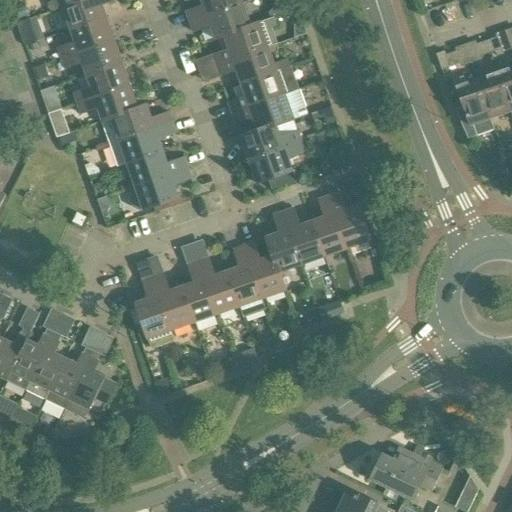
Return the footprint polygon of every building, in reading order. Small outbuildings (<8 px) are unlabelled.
[(83,0),(62,7),(70,30),(106,17),(102,6),(118,0),(83,0)] [(186,11),(190,21),(243,3),(241,0),(200,0),(202,5),(186,11)] [(24,3),(12,7),(17,21),(29,17),(24,3)] [(250,24),(243,3),(190,21),(193,32),(210,26),(215,39),(224,36),(224,35),(260,23),(260,22),(260,21),(250,24)] [(40,48),(51,43),(46,29),(56,26),(51,13),(30,21),(40,48)] [(114,40),(106,17),(70,30),(74,42),(57,48),(60,59),(114,40)] [(260,22),(260,23),(263,30),(271,27),(276,26),(273,17),(260,22)] [(215,66),(269,47),(277,44),(271,27),(263,30),(260,23),(224,35),(224,36),(228,49),(211,54),(215,66)] [(501,49),(497,37),(487,41),(491,53),(501,49)] [(81,64),(85,76),(122,63),(114,40),(60,59),(64,70),(81,64)] [(487,41),(477,44),(481,56),(491,53),(487,41)] [(275,64),(269,47),(215,66),(219,76),(236,70),(241,83),(290,66),(288,60),(275,64)] [(446,54),(445,51),(436,54),(442,69),(461,63),(456,51),(446,54)] [(130,85),(122,63),(85,76),(89,87),(72,93),(76,104),(130,85)] [(228,102),(232,113),(299,90),(290,66),(241,83),(245,96),(228,102)] [(511,66),(498,72),(511,111),(511,66)] [(498,72),(477,79),(491,118),(511,111),(498,72)] [(491,120),(492,119),(491,118),(477,79),(466,83),(464,76),(453,80),(463,106),(456,109),(458,116),(468,139),(494,129),(491,120)] [(101,121),(138,108),(130,85),(76,104),(80,116),(97,110),(101,121)] [(41,91),(43,97),(56,92),(54,87),(41,91)] [(308,114),(299,90),(232,113),(236,124),(253,118),(257,130),(257,131),(277,124),(278,127),(295,121),(295,119),(308,114)] [(101,121),(109,144),(172,122),(168,112),(151,117),(147,105),(138,108),(101,121)] [(327,125),(337,121),(332,106),(311,113),(313,120),(324,116),(327,125)] [(117,167),(127,163),(163,151),(159,139),(176,133),(172,122),(109,144),(117,167)] [(56,137),(64,134),(69,132),(66,123),(53,127),(56,137)] [(240,136),(248,160),(302,141),(298,130),(281,136),(278,127),(277,124),(257,131),(257,130),(240,136)] [(327,132),(316,136),(319,144),(329,140),(327,132)] [(67,144),(64,134),(56,137),(60,147),(67,144)] [(306,152),(302,141),(248,160),(257,183),(268,179),(271,190),(296,181),(288,158),(306,152)] [(127,163),(135,186),(188,168),(184,157),(167,163),(163,151),(127,163)] [(191,179),(188,168),(135,186),(136,189),(132,191),(129,199),(132,208),(140,211),(179,197),(175,185),(191,179)] [(340,192),(329,196),(348,249),(371,241),(358,204),(346,209),(340,192)] [(324,217),(312,221),(325,257),(348,249),(329,196),(318,200),(324,217)] [(294,208),(284,212),(302,265),(325,257),(312,221),(300,225),(294,208)] [(281,272),(302,265),(284,212),(272,216),(278,232),(266,237),(272,255),(273,255),(285,291),(287,290),(281,272)] [(81,226),(86,217),(77,213),(72,222),(81,226)] [(285,291),(273,255),(272,255),(260,259),(254,242),(244,246),(262,299),(285,291)] [(238,266),(227,271),(240,307),(244,318),(266,310),(262,299),(244,246),(233,250),(238,266)] [(209,258),(198,262),(217,315),(240,307),(227,271),(215,275),(209,258)] [(194,323),(217,315),(198,262),(187,266),(193,282),(181,286),(194,323)] [(164,274),(153,278),(172,331),(194,323),(181,286),(170,290),(164,274)] [(175,341),(172,331),(153,278),(142,281),(148,298),(135,302),(152,350),(175,341)] [(318,309),(318,310),(322,320),(344,313),(341,305),(339,301),(318,309)] [(311,324),(322,320),(318,310),(312,312),(309,317),(311,324)] [(14,343),(3,338),(0,343),(0,378),(6,381),(27,339),(31,332),(23,328),(21,333),(20,340),(16,340),(14,343)] [(38,345),(27,339),(6,381),(7,382),(7,381),(26,390),(54,332),(47,329),(44,335),(44,341),(39,341),(38,345)] [(61,336),(54,332),(26,390),(46,400),(50,392),(66,358),(55,353),(56,349),(53,346),(58,341),(61,336)] [(262,341),(265,350),(278,346),(275,337),(262,341)] [(50,392),(68,401),(93,351),(86,348),(83,353),(82,360),(78,360),(76,363),(66,358),(50,392)] [(68,401),(86,409),(89,411),(94,399),(107,405),(117,384),(104,378),(105,377),(94,372),(95,368),(92,365),(97,361),(100,354),(93,351),(68,401)] [(203,370),(207,381),(214,379),(210,368),(203,370)] [(158,391),(160,398),(168,395),(164,383),(156,385),(158,391)] [(89,411),(86,409),(68,401),(65,409),(81,417),(84,416),(87,415),(89,411)] [(37,416),(31,413),(26,423),(32,426),(37,416)] [(43,432),(52,436),(56,429),(47,424),(43,432)] [(399,448),(393,459),(382,454),(370,479),(387,487),(383,494),(396,500),(399,495),(414,502),(421,487),(432,492),(443,469),(399,448)] [(347,493),(337,511),(414,511),(401,505),(398,511),(390,511),(355,494),(354,496),(347,493)]
